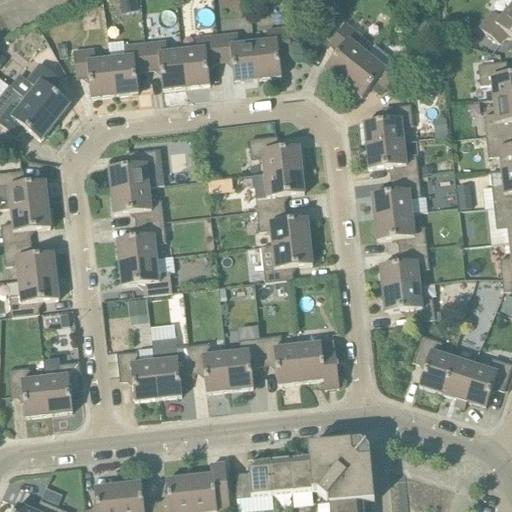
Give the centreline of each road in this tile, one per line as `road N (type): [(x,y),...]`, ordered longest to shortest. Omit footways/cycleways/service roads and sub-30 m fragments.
road 1 (residential): [(106,446),(78,167),(107,129),(290,112),(331,146),(364,416)]
road 2 (residential): [(364,416),(106,446)]
road 3 (residential): [(499,456),(378,415)]
